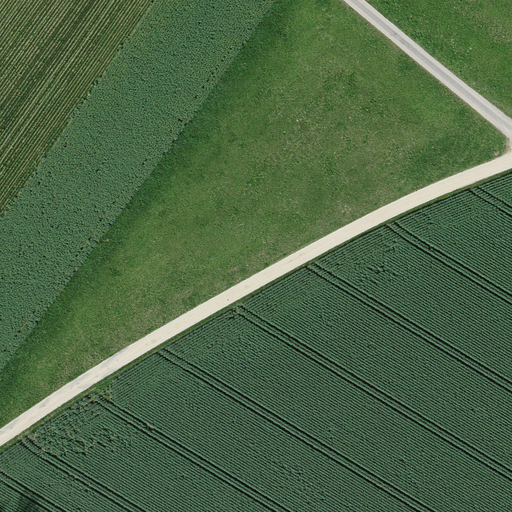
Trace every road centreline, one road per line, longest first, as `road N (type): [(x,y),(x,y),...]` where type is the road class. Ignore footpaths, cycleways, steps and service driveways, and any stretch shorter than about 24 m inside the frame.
road 1 (track): [(511,159),(271,274),(0,438)]
road 2 (track): [(511,132),(353,0)]
